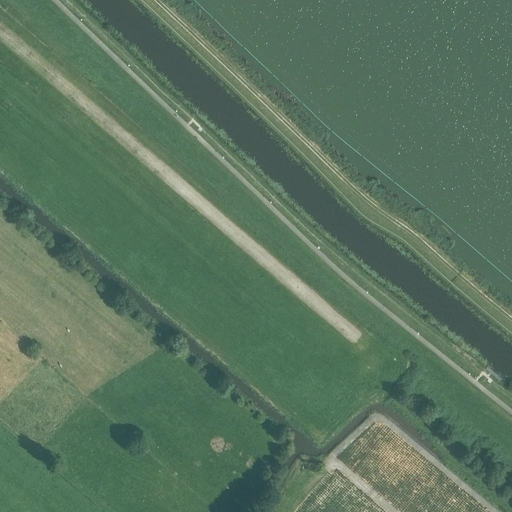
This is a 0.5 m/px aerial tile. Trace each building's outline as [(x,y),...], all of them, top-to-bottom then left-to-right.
[(21,105),(11,116),(31,133),(29,136),(36,142),(44,132),(38,127),(42,122),(35,117),(36,116),(28,109),(27,110),(21,105)] [(71,147),(61,158),(77,172),(75,175),(82,180),(91,170),(85,165),(88,162),(79,154),(71,147)] [(113,184),(104,195),(124,212),(121,215),(127,221),(136,210),(130,205),(133,201),(127,195),(128,194),(120,188),(119,189),(113,184)] [(173,210),(161,221),(178,238),(177,240),(183,245),(193,235),(187,230),(190,227),(173,210)] [(216,247),(206,258),(225,277),(222,281),(227,287),(238,277),(232,270),(235,267),(216,247)] [(257,314),(255,317),(265,327),(263,329),(269,336),(279,326),(273,320),(285,309),(275,298),(266,306),(263,303),(256,310),(259,313),(257,314)] [(294,340),(284,350),(292,359),(298,353),(317,373),(327,364),(323,360),(331,352),(321,342),(317,346),(310,339),(301,348),(294,340)]
